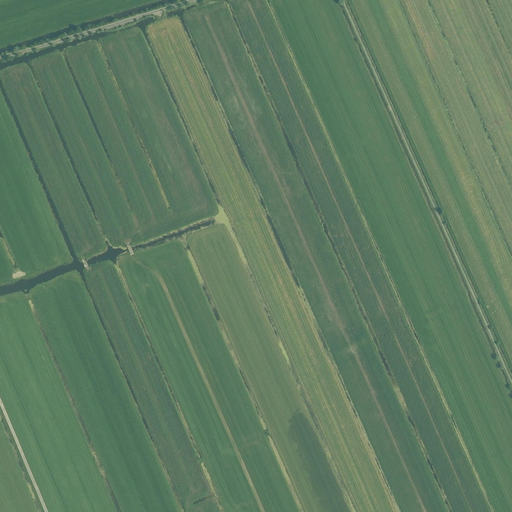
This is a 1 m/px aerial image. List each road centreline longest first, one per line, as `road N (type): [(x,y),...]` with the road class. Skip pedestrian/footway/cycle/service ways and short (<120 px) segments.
road 1 (unclassified): [(0,58),(194,0)]
road 2 (track): [(46,511),(0,399)]
